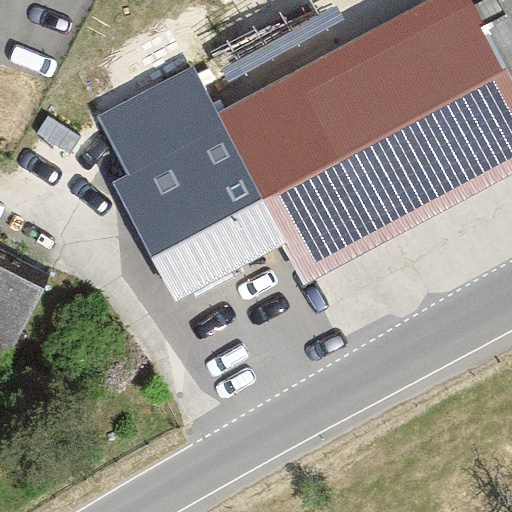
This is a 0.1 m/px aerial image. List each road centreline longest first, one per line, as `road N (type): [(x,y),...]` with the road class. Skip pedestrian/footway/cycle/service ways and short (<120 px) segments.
road 1 (tertiary): [(511,298),(118,511)]
road 2 (unknown): [(212,459),(95,264),(80,256),(23,258)]
